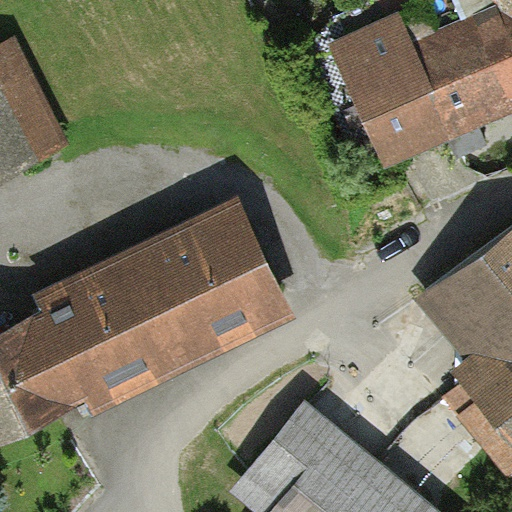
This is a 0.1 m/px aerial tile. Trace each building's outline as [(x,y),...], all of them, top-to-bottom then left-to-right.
[(345,36),(397,162),(511,113),(511,0),(502,0),(506,8),(426,41),(412,8),(345,36)] [(0,187),(80,147),(23,37),(0,49),(0,187)] [(98,417),(301,313),(238,191),(38,293),(48,313),(0,336),(0,444),(89,399),(98,417)] [(511,230),(426,298),(470,353),(436,381),(511,476),(511,230)] [(449,511),(315,402),(238,494),(260,511),(449,511)]
